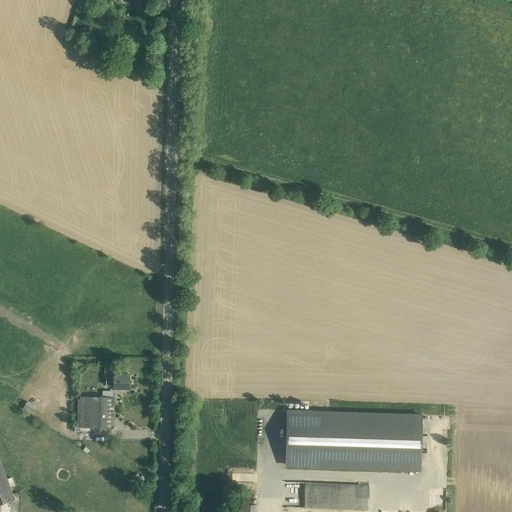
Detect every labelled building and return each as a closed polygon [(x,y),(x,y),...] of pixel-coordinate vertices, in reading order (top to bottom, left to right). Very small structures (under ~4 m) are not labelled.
[(129,374),(119,374),(114,374),(114,377),(106,377),(106,385),(114,385),(114,387),(129,387),(129,374)] [(114,397),(104,397),(80,396),(80,427),(113,428),(114,397)] [(422,415),(287,411),(286,465),(420,469),(422,415)] [(0,504),(15,499),(0,457),(0,504)] [(284,482),(284,508),(294,508),(293,511),(356,511),(357,483),(284,482)]
